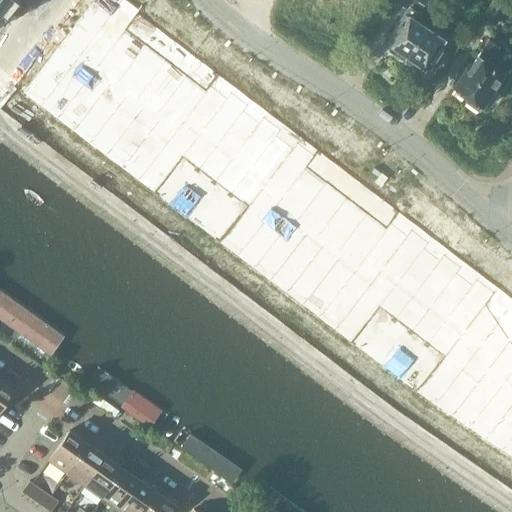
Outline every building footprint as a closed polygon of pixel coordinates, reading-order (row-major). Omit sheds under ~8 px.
[(24,95),(21,99),(36,110),(39,106),(138,182),(135,185),(150,196),(153,192),(253,269),(252,271),(266,282),(267,280),(334,331),(331,334),(346,345),(349,341),(418,393),(416,395),(430,405),(431,403),(452,417),(450,419),(464,428),(465,426),(511,458),(511,297),(138,13),(144,7),(141,5),(141,0),(92,0),(88,6),(82,4),(76,12),(80,18),(22,94),(24,95)] [(381,0),(347,0),(334,21),(357,37),(381,0)] [(494,0),(484,19),(495,26),(508,0),(494,0)] [(422,16),(410,8),(387,43),(394,48),(392,51),(405,60),(426,28),(417,23),(422,16)] [(426,28),(405,60),(419,70),(422,66),(429,71),(452,37),(441,29),(436,35),(426,28)] [(464,101),(481,112),(487,103),(492,106),(499,95),(494,92),(511,70),(493,58),(499,48),(489,41),(470,71),(467,69),(452,90),(466,99),(464,101)] [(68,338),(0,290),(0,322),(53,359),(68,338)] [(169,416),(87,359),(76,375),(158,433),(169,416)] [(0,381),(0,410),(14,391),(0,381)] [(49,460),(67,473),(88,443),(69,430),(49,460)] [(67,473),(85,485),(105,456),(88,443),(67,473)] [(85,485),(102,497),(123,468),(105,456),(85,485)] [(102,497),(120,510),(141,480),(123,468),(102,497)] [(144,511),(158,493),(141,480),(120,510),(118,511),(144,511)] [(22,491),(43,506),(51,496),(29,481),(22,491)] [(304,511),(260,481),(252,492),(280,511),(304,511)] [(158,493),(144,511),(172,511),(176,506),(158,493)] [(43,506),(51,511),(58,501),(51,496),(43,506)]
